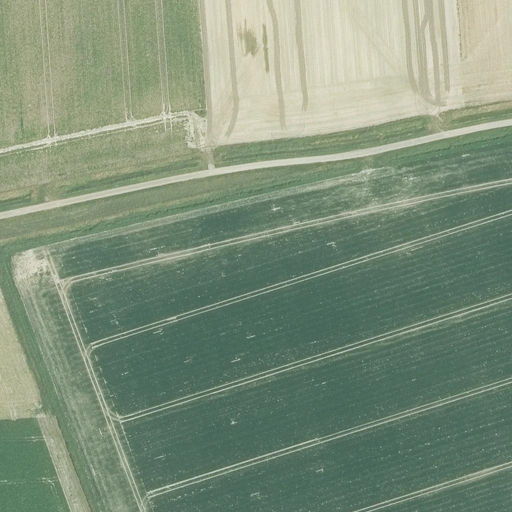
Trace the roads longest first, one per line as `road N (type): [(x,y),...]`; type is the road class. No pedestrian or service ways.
road 1 (unclassified): [(511,122),(0,216)]
road 2 (track): [(90,511),(0,262)]
